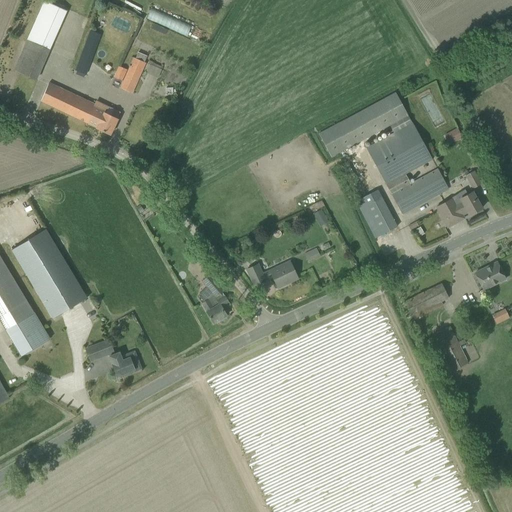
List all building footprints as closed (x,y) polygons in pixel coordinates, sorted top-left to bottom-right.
[(146,20),(190,35),(193,26),(149,10),(146,20)] [(38,15),(21,55),(43,64),(60,24),(38,15)] [(90,30),(74,70),(86,74),(101,35),(90,30)] [(133,58),(127,70),(123,80),(120,87),(131,93),(145,63),(143,62),(146,56),(138,52),(135,58),(133,58)] [(114,76),(123,80),(127,70),(118,66),(114,76)] [(110,135),(117,119),(104,113),(106,110),(49,83),(41,101),(96,127),(96,128),(110,135)] [(163,96),(174,96),(173,86),(162,86),(163,96)] [(318,134),(331,157),(408,115),(396,92),(318,134)] [(366,148),(402,214),(438,194),(448,189),(437,169),(410,183),(405,174),(432,159),(410,119),(403,124),(405,127),(366,148)] [(454,129),(443,135),(449,145),(459,139),(454,129)] [(481,184),(474,171),(465,176),(472,189),(481,184)] [(461,200),(456,204),(462,215),(467,212),(469,215),(482,208),(477,200),(472,192),(467,195),(464,191),(458,194),(460,199),(461,200)] [(375,238),(396,227),(381,198),(360,209),(375,238)] [(462,215),(456,204),(453,198),(436,207),(447,227),(461,219),(460,216),(462,215)] [(321,210),(313,214),(320,227),(328,222),(321,210)] [(11,249),(52,319),(87,298),(45,229),(11,249)] [(316,248),(304,253),(308,261),(320,256),(316,248)] [(0,321),(13,343),(41,326),(0,256),(0,321)] [(277,288),(298,279),(289,260),(262,272),(259,264),(246,269),(254,286),(265,281),(265,280),(272,276),(277,288)] [(497,262),(475,273),(479,282),(483,290),(505,279),(501,271),(497,262)] [(221,292),(224,290),(210,274),(202,281),(215,296),(215,297),(221,292)] [(448,298),(441,283),(404,302),(413,320),(442,305),(441,302),(448,298)] [(201,303),(213,323),(220,319),(221,320),(226,318),(225,316),(226,315),(222,309),(229,304),(225,297),(221,292),(215,297),(215,296),(208,300),(208,299),(201,303)] [(491,313),(494,324),(507,321),(505,310),(491,313)] [(49,339),(41,326),(13,343),(21,356),(49,339)] [(450,327),(433,335),(450,372),(467,363),(459,346),(466,343),(463,339),(457,342),(450,327)] [(114,354),(109,340),(85,349),(90,361),(108,354),(109,356),(114,354)] [(109,356),(112,364),(117,377),(134,370),(135,372),(141,369),(138,361),(137,361),(131,361),(129,357),(122,360),(119,352),(114,354),(109,356)]
